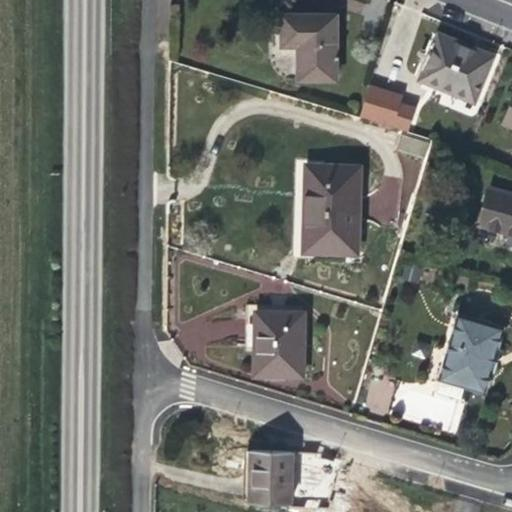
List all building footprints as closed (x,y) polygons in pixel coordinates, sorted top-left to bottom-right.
[(335,80),(334,16),(281,16),(281,42),(281,47),(297,47),(297,80),(335,80)] [(473,100),(490,58),(476,53),(438,38),(421,79),(473,100)] [(407,133),(417,101),(368,85),(358,116),(407,133)] [(511,127),(511,94),(501,123),(511,127)] [(424,160),(430,142),(403,132),(396,149),(424,160)] [(355,255),(358,168),(305,166),(305,186),(310,186),(310,192),(310,197),(304,201),(303,247),(325,248),(324,254),(355,255)] [(511,195),(488,189),(478,225),(508,234),(505,245),(511,247),(511,195)] [(417,285),(421,270),(403,264),(399,279),(417,285)] [(301,378),(302,314),(255,313),(254,340),(254,377),(301,378)] [(496,361),(499,350),(497,350),(504,328),(456,314),(437,381),(484,395),(490,373),(493,373),(496,361)] [(448,432),(456,406),(406,391),(404,398),(402,398),(401,398),(400,399),(399,400),(398,400),(397,401),(397,402),(396,403),(396,405),(396,406),(396,407),(397,408),(397,409),(398,410),(399,411),(400,411),(398,418),(448,432)] [(289,505),(291,453),(249,452),(248,476),(247,503),(289,505)] [(294,497),(331,498),(332,455),(295,454),(294,497)]
